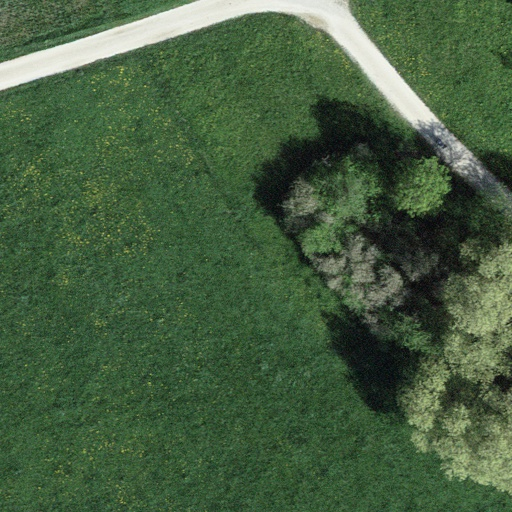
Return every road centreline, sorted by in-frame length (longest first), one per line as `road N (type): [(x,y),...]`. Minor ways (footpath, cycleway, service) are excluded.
road 1 (track): [(313,0),(440,147),(511,207)]
road 2 (track): [(0,81),(267,0)]
